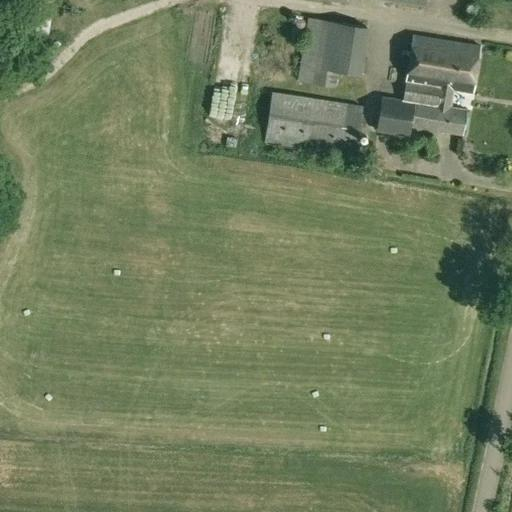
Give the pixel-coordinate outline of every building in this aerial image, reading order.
[(27,0),(23,35),(47,39),(51,0),(27,0)] [(296,81),(334,88),(337,72),(360,75),(368,27),(307,18),(296,81)] [(376,132),(409,136),(411,126),(431,129),(462,134),(466,110),(449,107),(452,89),(473,92),(480,46),(413,35),(402,100),(382,97),(377,125),(376,132)] [(265,142),(356,155),(363,105),(271,93),(265,142)] [(217,124),(219,148),(243,146),(241,122),(217,124)]
